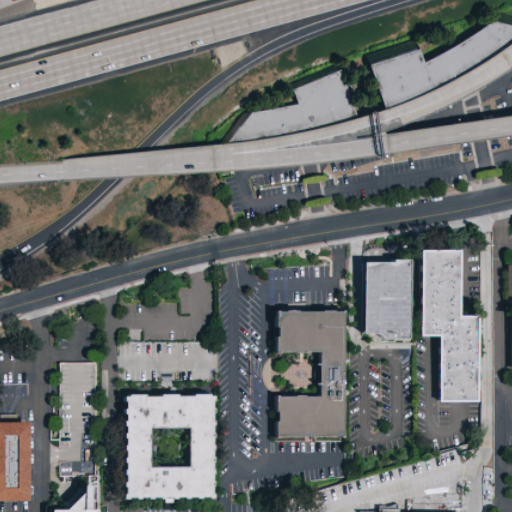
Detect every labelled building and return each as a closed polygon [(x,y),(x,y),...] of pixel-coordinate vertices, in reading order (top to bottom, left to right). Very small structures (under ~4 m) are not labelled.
[(488,59),(456,78),(451,81),(396,105),(389,108),(373,63),(383,59),(396,55),(422,46),(427,59),(428,60),(430,59),(456,44),(475,34),(497,18),(511,21),(511,42),(506,47),(488,59)] [(275,138),(250,141),(230,140),(245,122),(253,112),(275,108),(300,104),(294,88),(335,71),(342,67),(361,118),(352,121),(335,125),(320,129),(284,137),(275,138)] [(464,302),(464,316),(481,316),(481,363),(481,401),(459,402),(444,403),(444,364),(444,335),(426,334),(426,303),(425,249),(458,249),(463,249),(464,302)] [(414,303),(414,335),(406,335),(403,338),(398,338),(388,339),(383,331),(368,332),(368,303),(368,260),(397,259),(397,256),(414,256),(414,303)] [(511,263),(502,263),(502,303),(511,302),(511,263)] [(349,310),(348,364),(348,425),(348,437),(338,437),(280,438),(279,426),(278,397),(323,398),(325,365),(325,352),(280,353),(279,311),(337,310),(349,310)] [(157,500),(126,500),(126,488),(125,427),(125,396),(156,396),(216,395),(217,395),(217,426),(218,487),(218,500),(217,500),(157,500)] [(31,489),(31,503),(0,502),(0,423),(31,423),(31,428),(31,489)]
